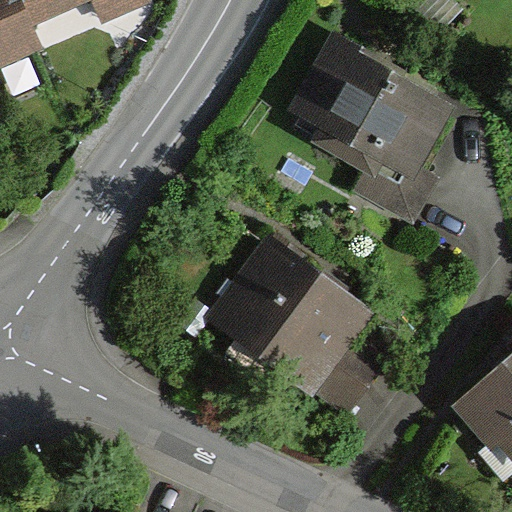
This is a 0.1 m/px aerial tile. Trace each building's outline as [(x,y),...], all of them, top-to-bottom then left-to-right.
[(0,0),(0,56),(34,43),(23,15),(60,0),(97,0),(101,10),(126,0),(0,0)] [(92,6),(41,26),(49,47),(101,27),(92,6)] [(357,191),(416,223),(440,178),(423,168),(459,104),(343,41),(305,109),(332,124),(323,140),(370,166),(357,191)] [(381,310),(273,236),(219,313),(327,387),(381,310)] [(511,454),(511,358),(464,402),(511,454)]
